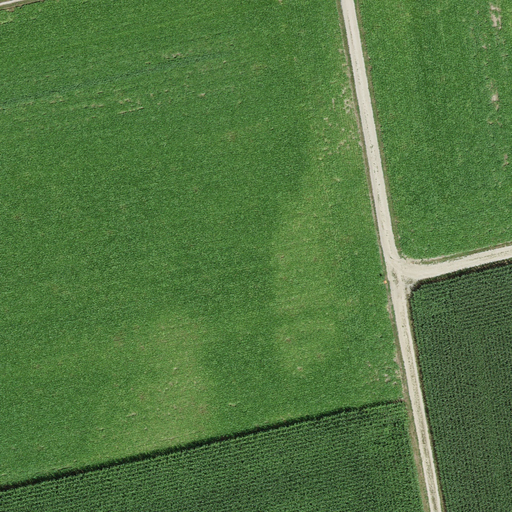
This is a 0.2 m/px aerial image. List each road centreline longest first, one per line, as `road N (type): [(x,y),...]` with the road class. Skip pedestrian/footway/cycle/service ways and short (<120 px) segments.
road 1 (track): [(434,511),(340,0)]
road 2 (track): [(511,254),(388,282)]
